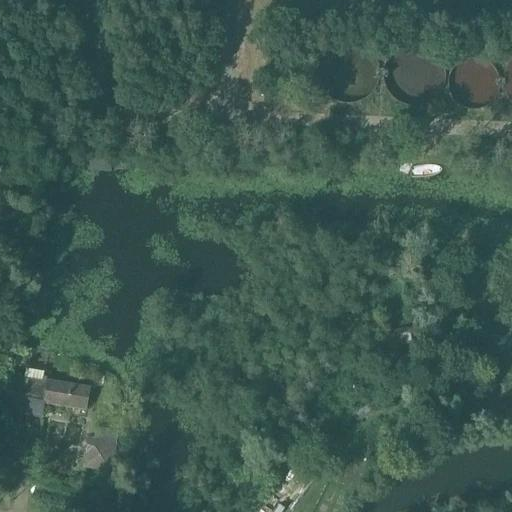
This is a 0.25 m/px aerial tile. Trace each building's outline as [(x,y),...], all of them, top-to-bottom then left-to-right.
[(511,56),(511,57),(508,61),(505,66),(504,72),(503,78),(504,84),(505,89),(508,95),(511,99),(511,56)] [(386,354),(413,351),(410,329),(383,332),(386,354)] [(48,376),(44,375),(45,370),(27,367),(26,375),(12,373),(6,408),(43,415),(45,400),(86,407),(89,387),(47,379),(48,376)] [(112,472),(118,431),(96,427),(94,439),(88,438),(84,468),(112,472)] [(280,500),(301,472),(294,466),(272,494),(280,500)]
